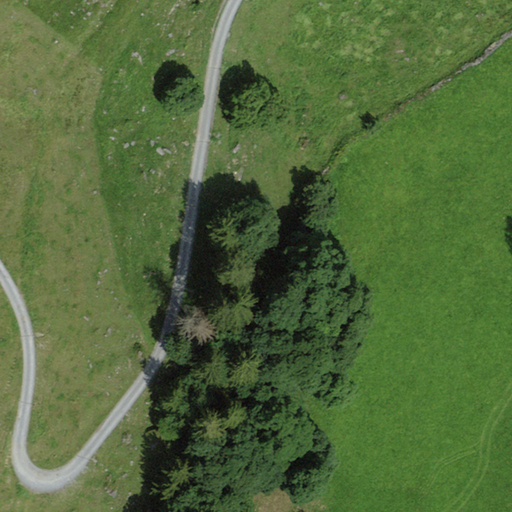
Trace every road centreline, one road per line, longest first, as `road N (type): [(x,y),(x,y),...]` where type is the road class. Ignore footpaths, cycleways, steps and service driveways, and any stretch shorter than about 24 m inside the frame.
road 1 (unclassified): [(234,0),(218,43),(164,340),(73,469),(41,483),(19,467),(27,352),(17,301),(0,272)]
road 2 (track): [(17,301),(61,97),(125,0)]
